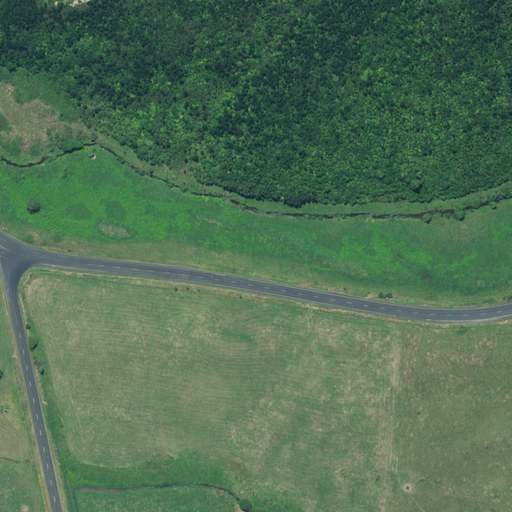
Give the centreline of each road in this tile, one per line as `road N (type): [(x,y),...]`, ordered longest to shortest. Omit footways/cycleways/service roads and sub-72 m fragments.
road 1 (tertiary): [(12,245),(60,261),(421,316),(511,306)]
road 2 (unclassified): [(60,511),(7,258),(12,245)]
